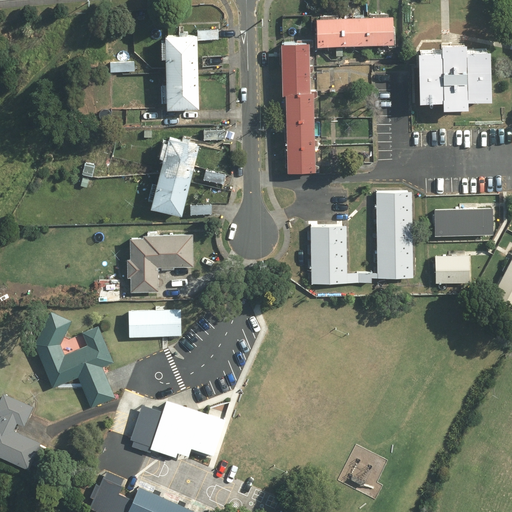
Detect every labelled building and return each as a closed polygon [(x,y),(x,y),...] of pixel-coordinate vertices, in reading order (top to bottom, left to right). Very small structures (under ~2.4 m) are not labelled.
[(391,11),(313,15),(315,43),(392,40),(391,11)] [(202,105),(202,30),(170,31),(171,105),(202,105)] [(310,38),(282,40),(287,171),(315,169),(310,38)] [(483,47),(412,50),(414,101),(485,99),(483,47)] [(227,127),(206,127),(206,137),(227,137),(227,127)] [(156,204),(186,212),(205,140),(174,132),(173,138),(166,136),(161,154),(168,156),(156,204)] [(97,173),(97,187),(115,187),(115,173),(97,173)] [(413,189),(378,190),(379,275),(415,274),(413,189)] [(193,202),(193,212),(215,213),(215,202),(193,202)] [(310,222),(311,281),(350,280),(349,222),(310,222)] [(134,237),(133,237),(133,255),(130,255),(130,275),(133,275),(133,290),(162,290),(162,265),(164,265),(164,267),(177,267),(177,265),(197,265),(196,231),(150,231),(150,234),(134,234),(134,237)] [(123,279),(100,279),(100,299),(123,299),(123,279)] [(184,307),(130,309),(131,337),(185,335),(184,307)] [(54,308),(38,344),(56,388),(82,377),(94,409),(120,398),(106,366),(117,362),(101,324),(69,338),(77,318),(54,308)] [(39,404),(8,391),(0,409),(0,412),(6,415),(3,422),(0,420),(0,453),(39,470),(50,444),(18,430),(21,423),(29,426),(39,404)] [(193,453),(197,444),(216,451),(229,416),(169,395),(164,408),(147,402),(132,443),(152,450),(154,446),(180,455),(182,449),(193,453)] [(197,511),(104,471),(89,505),(105,511),(197,511)] [(311,511),(278,498),(271,511),(311,511)]
